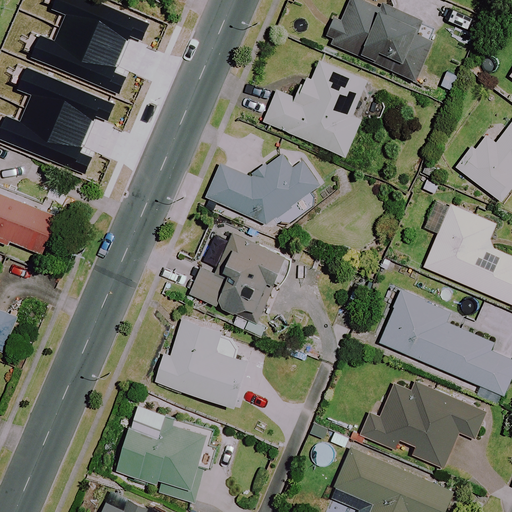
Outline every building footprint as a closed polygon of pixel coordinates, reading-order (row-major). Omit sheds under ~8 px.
[(415,32),(421,19),(382,2),(379,8),(360,0),(347,0),(338,21),(332,19),(323,40),(416,81),(434,40),(415,32)] [(58,41),(23,110),(51,124),(57,113),(95,133),(125,75),(58,41)] [(366,81),(321,61),(313,80),(306,77),(297,96),(277,87),(262,120),(345,156),(361,120),(352,115),(366,81)] [(511,121),(504,132),(494,124),(476,148),(472,146),(456,168),(502,201),(511,187),(511,121)] [(89,140),(57,123),(47,142),(79,159),(89,140)] [(292,169),(280,154),(249,178),(222,166),(208,199),(266,224),(320,184),(303,161),(292,169)] [(59,217),(0,192),(0,239),(11,244),(12,241),(43,254),(59,217)] [(426,227),(439,232),(424,267),(511,303),(511,256),(487,246),(496,223),(451,204),(449,208),(436,203),(426,227)] [(180,286),(257,324),(275,286),(281,289),(297,257),(215,216),(180,286)] [(450,310),(397,287),(375,339),(503,395),(511,375),(511,359),(490,350),(493,342),(445,321),(450,310)] [(0,356),(3,358),(21,318),(0,308),(0,356)] [(222,330),(182,318),(171,354),(163,352),(154,381),(236,406),(250,360),(216,350),(222,330)] [(415,384),(412,392),(394,384),(379,418),(370,415),(361,435),(395,450),(399,440),(415,447),(412,453),(444,466),(458,433),(474,440),(485,413),(415,384)] [(212,440),(215,430),(134,407),(113,480),(194,504),(205,468),(210,470),(218,442),(212,440)] [(444,511),(454,491),(348,443),(330,485),(372,504),(368,511),(444,511)] [(125,511),(105,503),(101,511),(147,511),(149,509),(129,501),(125,511)]
